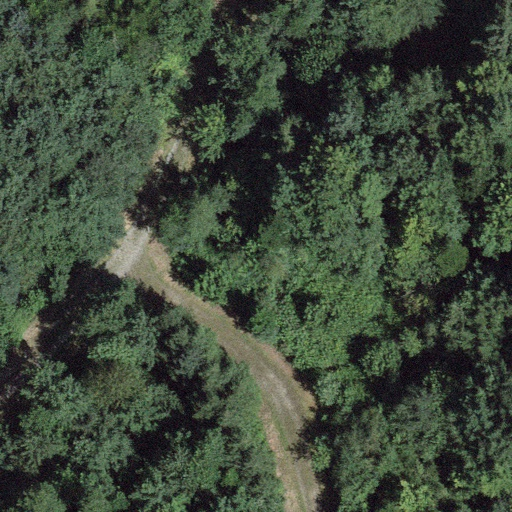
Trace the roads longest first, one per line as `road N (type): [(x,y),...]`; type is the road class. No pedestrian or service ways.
road 1 (track): [(245,0),(127,268),(227,336),(291,407),(311,511)]
road 2 (track): [(127,268),(0,388)]
